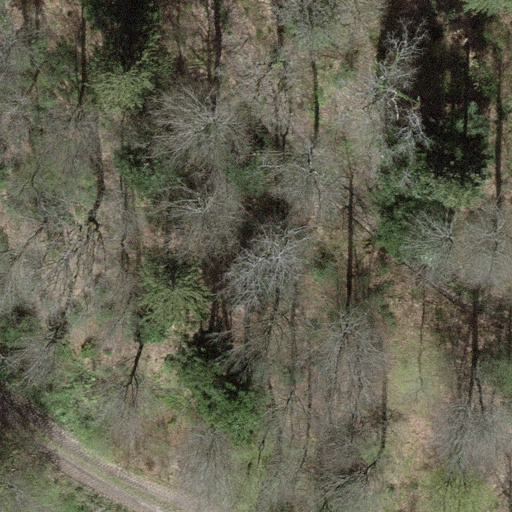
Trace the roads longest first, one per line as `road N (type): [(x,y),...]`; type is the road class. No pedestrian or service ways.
road 1 (track): [(216,0),(269,110),(308,161),(454,287),(511,315)]
road 2 (track): [(173,511),(0,411)]
